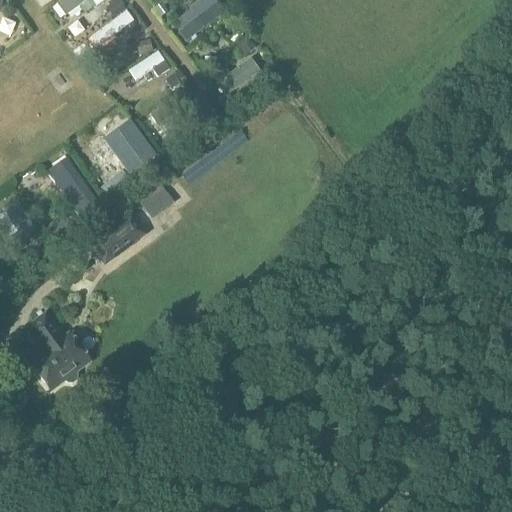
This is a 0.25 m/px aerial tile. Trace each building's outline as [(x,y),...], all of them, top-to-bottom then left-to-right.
[(64,0),(56,7),(64,18),(88,0),(64,0)] [(216,4),(177,34),(185,45),(224,14),(216,4)] [(125,13),(90,40),(97,49),(132,23),(125,13)] [(0,33),(0,50),(6,53),(12,39),(0,33)] [(157,54),(129,73),(135,83),(163,63),(157,54)] [(250,61),(215,87),(224,99),(259,74),(250,61)] [(183,93),(149,117),(156,127),(190,103),(183,93)] [(131,125),(105,145),(129,177),(155,157),(131,125)] [(77,160),(104,190),(115,180),(87,151),(77,160)] [(77,205),(90,196),(66,161),(53,170),(77,205)] [(160,187),(138,204),(151,221),(174,204),(160,187)] [(17,203),(3,212),(18,234),(9,240),(18,254),(40,240),(17,203)] [(129,214),(87,245),(104,269),(146,237),(129,214)] [(30,365),(50,392),(64,382),(67,384),(72,384),(75,382),(76,378),(75,374),(72,370),(86,359),(69,336),(63,341),(45,317),(26,331),(38,347),(40,346),(46,353),(30,365)]
